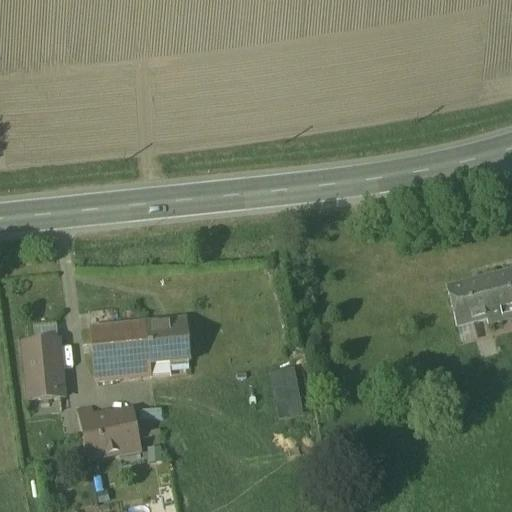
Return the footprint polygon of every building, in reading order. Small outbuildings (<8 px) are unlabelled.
[(511,274),(446,292),(456,330),(485,322),(487,328),(511,320),(511,274)] [(146,325),(92,330),(97,385),(151,379),(150,368),(146,329),(146,325)] [(190,325),(146,329),(150,368),(193,364),(190,325)] [(51,328),(37,329),(38,341),(52,340),(51,328)] [(58,344),(25,348),(30,402),(63,399),(58,344)] [(273,374),(281,422),(306,418),(297,370),(273,374)] [(132,414),(92,422),(90,411),(80,413),(90,462),(139,452),(132,414)] [(162,433),(146,433),(147,450),(163,450),(162,433)]
